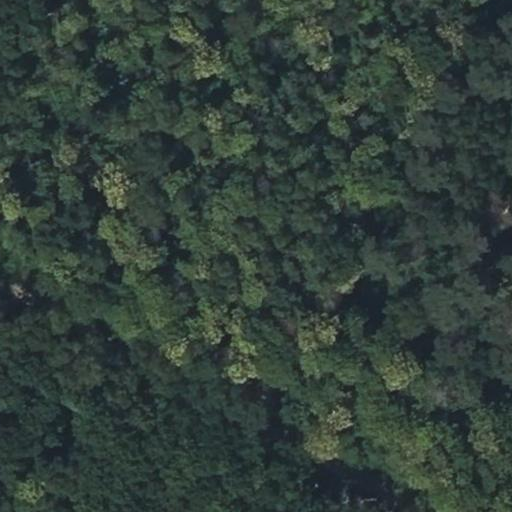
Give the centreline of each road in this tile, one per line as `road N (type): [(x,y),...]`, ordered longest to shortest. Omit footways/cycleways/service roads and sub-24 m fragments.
road 1 (track): [(0,272),(440,511)]
road 2 (track): [(484,0),(279,423)]
